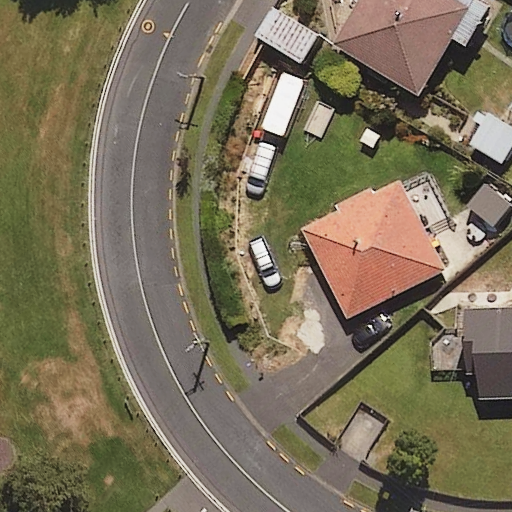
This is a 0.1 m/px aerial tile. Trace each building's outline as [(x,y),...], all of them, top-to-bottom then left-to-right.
[(476,48),(500,8),(486,0),(368,0),(342,47),(429,97),(462,40),(476,48)] [(326,39),(278,10),(262,38),(309,66),(326,39)] [(511,157),(511,125),(497,115),(477,144),(506,165),(511,157)] [(511,212),(511,196),(495,183),(475,209),(500,228),(511,212)] [(450,273),(408,186),(312,233),(354,320),(450,273)] [(511,312),(484,313),(487,403),(511,402),(511,312)] [(469,333),(430,334),(431,374),(470,373),(469,333)]
